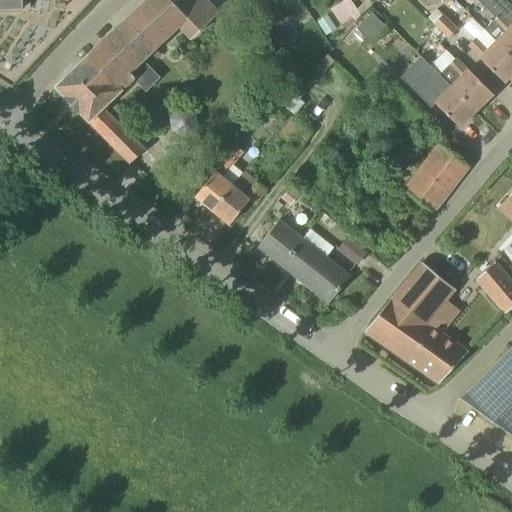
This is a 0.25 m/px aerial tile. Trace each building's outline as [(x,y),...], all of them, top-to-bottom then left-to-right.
[(0,0),(0,9),(22,9),(22,0),(0,0)] [(220,13),(207,0),(146,0),(90,54),(120,86),(131,76),(146,92),(160,78),(140,58),(176,25),(191,41),(220,13)] [(266,29),(280,20),(266,0),(252,10),(266,29)] [(349,0),(344,0),(329,11),(339,26),(351,18),(355,23),(362,18),(349,0)] [(511,6),(505,0),(478,0),(497,18),(484,30),(495,42),(511,57),(511,6)] [(372,12),(356,27),(370,42),(386,27),(372,12)] [(447,38),(456,30),(442,15),(434,24),(447,38)] [(511,74),(511,57),(495,42),(487,50),(476,39),(468,47),(504,83),(511,74)] [(55,87),(56,88),(130,163),(145,149),(101,104),(120,86),(90,54),(55,87)] [(320,73),(333,61),(325,54),(313,67),(320,73)] [(493,94),(468,70),(456,58),(440,75),(476,111),(493,94)] [(459,127),(476,111),(440,75),(439,75),(430,66),(410,87),(431,108),(435,104),(459,127)] [(286,108),(294,96),(284,87),(274,99),(286,108)] [(424,129),(433,118),(404,93),(394,105),(400,110),(396,115),(416,131),(420,126),(424,129)] [(294,115),(304,104),(294,96),(286,108),(294,115)] [(300,150),(313,134),(292,117),(279,133),(300,150)] [(433,213),(469,167),(439,144),(401,188),(433,213)] [(212,211),(233,183),(224,176),(241,155),(233,149),(195,197),(212,211)] [(246,193),(233,183),(212,211),(229,225),(251,198),(255,201),(263,190),(254,183),(246,193)] [(288,189),(280,201),(289,208),(298,196),(288,189)] [(283,264),(302,239),(279,220),(257,247),(270,258),(272,256),(283,264)] [(358,264),(366,254),(346,238),(338,249),(358,264)] [(305,285),(326,257),(302,239),(283,264),(294,273),(292,275),(305,285)] [(326,257),(305,285),(317,294),(318,292),(330,302),(350,276),(326,257)] [(503,315),(511,306),(511,287),(492,264),(473,280),(503,315)] [(438,384),(448,373),(466,354),(436,332),(451,311),(441,304),(452,289),(420,265),(364,332),(438,384)] [(511,435),(511,346),(460,399),(511,435)]
